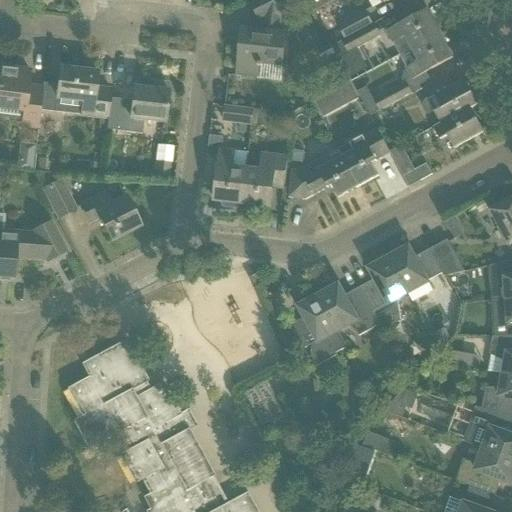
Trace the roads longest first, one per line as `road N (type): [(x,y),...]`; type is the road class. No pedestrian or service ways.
road 1 (residential): [(185,247),(206,47),(200,33),(186,25),(5,26),(2,0)]
road 2 (residential): [(185,247),(329,253),(511,155)]
road 3 (residential): [(12,511),(20,322)]
road 4 (residential): [(20,322),(185,247)]
